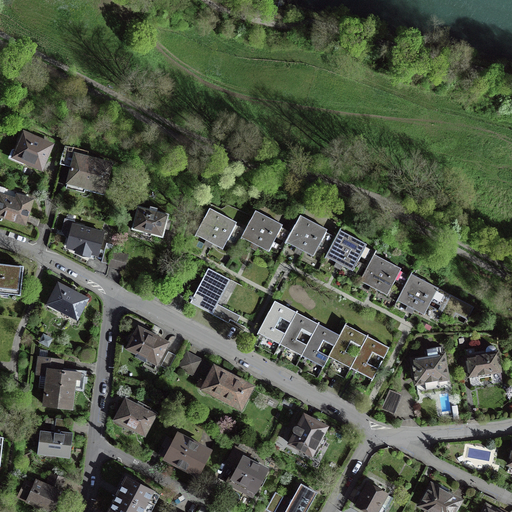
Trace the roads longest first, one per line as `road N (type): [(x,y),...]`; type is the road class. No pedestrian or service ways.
road 1 (residential): [(374,438),(360,419),(119,292)]
road 2 (residential): [(119,292),(81,511)]
road 3 (residential): [(119,292),(0,235)]
road 4 (residential): [(511,499),(427,459),(409,435)]
